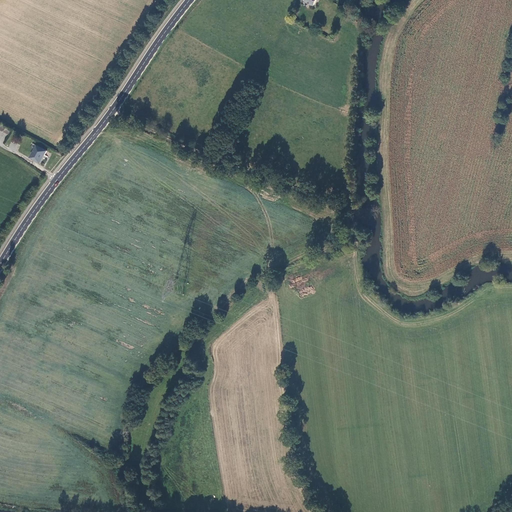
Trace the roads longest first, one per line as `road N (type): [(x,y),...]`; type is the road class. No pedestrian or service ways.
road 1 (secondary): [(0,265),(189,0)]
road 2 (track): [(356,243),(355,211),(112,110)]
